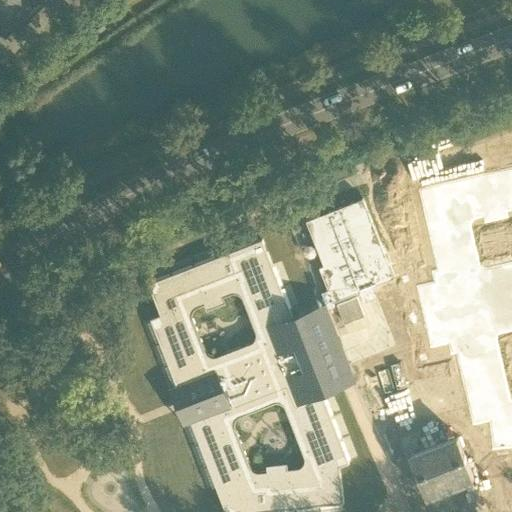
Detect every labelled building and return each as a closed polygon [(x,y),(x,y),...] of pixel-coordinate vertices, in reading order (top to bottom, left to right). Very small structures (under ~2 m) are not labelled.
[(0,0),(0,30),(4,35),(35,0),(0,0)] [(405,276),(422,360),(459,348),(486,413),(504,406),(511,426),(511,156),(409,193),(436,264),(428,267),(405,276)] [(259,240),(150,282),(156,299),(155,299),(161,314),(147,319),(165,365),(155,369),(169,406),(178,402),(222,511),(223,511),(339,505),(337,455),(346,451),(323,396),(352,384),(319,307),(290,318),(259,240)] [(434,446),(451,487),(474,478),(458,437),(434,446)] [(389,440),(375,445),(379,455),(365,461),(373,483),(401,473),(389,440)] [(511,492),(511,441),(483,447),(493,496),(511,492)] [(427,496),(451,487),(434,446),(411,455),(427,496)] [(58,484),(68,511),(118,511),(125,510),(109,466),(58,484)] [(157,472),(142,478),(138,467),(125,473),(139,508),(167,497),(157,472)]
